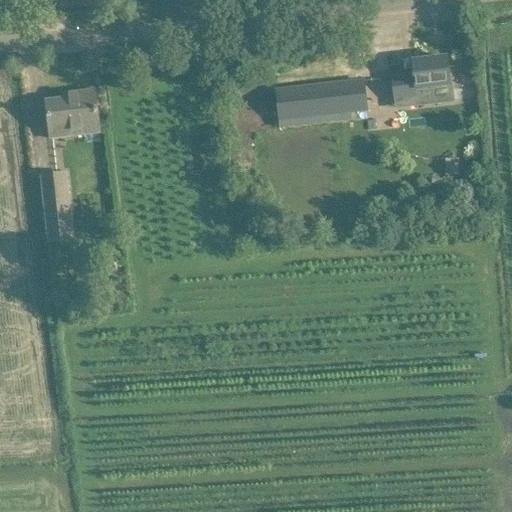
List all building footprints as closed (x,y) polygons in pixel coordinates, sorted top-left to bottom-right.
[(395,100),(408,98),(407,90),(433,87),(434,95),(435,99),(439,102),(443,102),(447,100),(450,97),(450,93),(449,86),(451,85),(448,58),(412,62),(414,75),(392,78),(395,100)] [(473,66),(464,68),(466,79),(474,78),(473,66)] [(347,83),(275,91),(279,121),(350,112),(347,83)] [(46,102),(49,122),(50,139),(54,138),(54,137),(51,138),(51,129),(71,127),(71,132),(99,129),(95,91),(64,94),(65,100),(46,102)] [(229,112),(222,113),(226,135),(233,134),(229,112)] [(42,176),(49,243),(73,240),(66,173),(42,176)]
